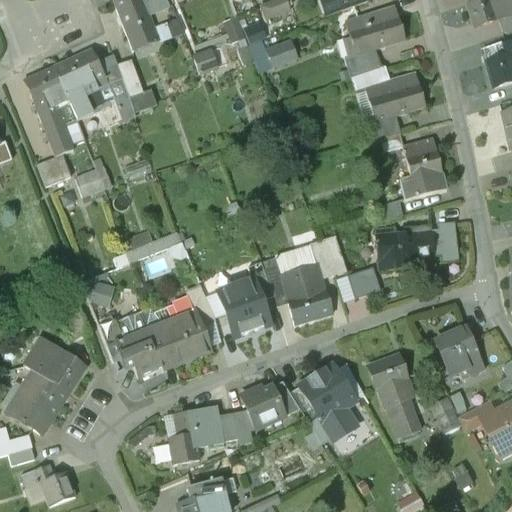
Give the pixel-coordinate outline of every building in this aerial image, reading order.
[(144,0),(118,0),(112,2),(133,53),(158,43),(143,7),(147,6),(144,0)] [(265,17),(294,15),(293,0),(264,0),(265,17)] [(511,0),(478,0),(480,2),(467,6),(476,32),(497,25),(511,19),(511,0)] [(380,13),(362,18),(365,28),(383,22),(380,13)] [(383,22),(365,28),(373,53),(403,43),(395,18),(383,22)] [(229,22),(233,43),(245,41),(240,19),(229,22)] [(511,19),(497,25),(501,37),(511,33),(511,19)] [(175,23),(165,27),(170,40),(180,36),(175,23)] [(262,75),(304,60),(296,39),(272,47),(267,32),(250,39),(262,75)] [(206,75),(226,67),(216,39),(195,48),(206,75)] [(511,44),(495,49),(499,62),(511,58),(511,44)] [(90,52),(51,70),(65,99),(70,110),(76,125),(92,117),(90,113),(111,103),(98,74),(100,73),(90,52)] [(499,62),(486,66),(494,91),(511,85),(511,58),(499,62)] [(100,73),(98,74),(111,103),(113,108),(126,101),(116,70),(114,66),(100,73)] [(129,66),(116,70),(126,101),(140,96),(129,66)] [(65,99),(51,71),(22,85),(33,108),(49,102),(51,106),(65,99)] [(401,80),(383,85),(387,95),(404,90),(401,80)] [(404,90),(387,95),(394,119),(423,110),(415,86),(404,90)] [(65,99),(51,106),(56,117),(70,110),(65,99)] [(419,144),(402,149),(404,159),(421,154),(419,144)] [(421,154),(404,159),(411,183),(440,176),(433,151),(421,154)] [(105,167),(76,178),(84,201),(114,190),(105,167)] [(436,232),(430,232),(433,260),(439,259),(440,266),(457,264),(453,225),(436,227),(436,232)] [(430,232),(393,236),(394,237),(375,239),(378,271),(414,268),(414,262),(433,260),(430,232)] [(334,240),(322,244),(333,278),(345,274),(334,240)] [(217,246),(185,253),(198,284),(224,279),(217,246)] [(280,277),(278,278),(284,297),(293,328),(331,316),(316,266),(280,277)] [(277,267),(264,271),(273,301),(284,297),(278,278),(280,277),(277,267)] [(375,270),(351,275),(357,298),(381,292),(375,270)] [(213,318),(200,289),(185,294),(187,298),(193,314),(194,314),(201,330),(215,325),(213,318)] [(261,297),(248,300),(250,307),(251,307),(254,320),(267,317),(261,297)] [(193,314),(187,298),(175,303),(174,307),(179,320),(159,328),(174,367),(209,353),(201,330),(194,314),(193,314)] [(77,303),(55,307),(68,344),(90,336),(77,303)] [(250,307),(225,315),(232,340),(258,333),(254,320),(251,307),(250,307)] [(159,328),(146,333),(139,316),(117,325),(124,341),(122,342),(129,359),(138,381),(174,367),(159,328)] [(116,321),(98,328),(113,365),(129,359),(122,342),(124,341),(117,325),(116,321)] [(462,330),(435,342),(448,376),(466,369),(462,359),(473,355),(462,330)] [(85,369),(40,340),(22,366),(31,372),(67,395),(85,369)] [(395,356),(367,368),(376,391),(392,384),(404,379),(395,356)] [(508,379),(498,385),(503,395),(511,389),(511,366),(511,364),(501,369),(508,379)] [(67,395),(31,372),(5,413),(38,434),(43,433),(67,395)] [(337,378),(308,386),(316,411),(333,406),(344,402),(337,378)] [(298,412),(281,384),(270,389),(283,419),(298,412)] [(392,384),(376,391),(383,408),(394,404),(391,396),(396,394),(392,384)] [(270,389),(256,396),(255,392),(240,398),(246,413),(245,414),(249,434),(283,419),(270,389)] [(511,404),(507,394),(487,405),(493,416),(511,405),(511,404)] [(487,405),(458,421),(464,433),(483,423),(482,422),(493,416),(487,405)] [(511,405),(493,416),(482,422),(483,423),(492,440),(491,440),(499,456),(511,448),(511,447),(511,405)] [(333,406),(316,411),(321,429),(338,424),(333,406)] [(216,408),(192,413),(193,417),(172,421),(176,438),(168,440),(173,466),(198,461),(196,450),(223,445),(223,444),(218,418),(216,408)] [(245,414),(231,416),(236,441),(250,439),(249,434),(245,414)] [(231,416),(218,418),(223,444),(236,441),(231,416)] [(27,438),(7,443),(4,430),(0,431),(0,458),(8,456),(30,450),(31,450),(27,438)] [(30,450),(8,456),(11,467),(33,461),(30,450)] [(47,467),(31,473),(36,486),(39,485),(39,483),(52,478),(47,467)] [(52,478),(39,483),(39,485),(49,508),(74,498),(64,474),(52,478)] [(224,511),(217,483),(186,491),(189,503),(177,506),(178,511),(224,511)] [(418,490),(398,503),(403,511),(413,511),(426,504),(418,490)]
